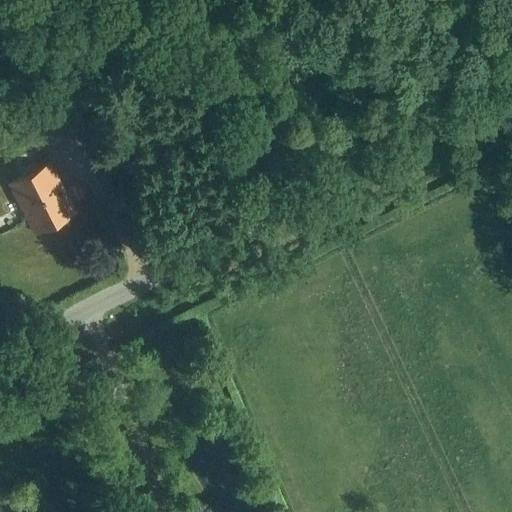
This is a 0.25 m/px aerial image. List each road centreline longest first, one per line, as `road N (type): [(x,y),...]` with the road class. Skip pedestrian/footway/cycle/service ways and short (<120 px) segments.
road 1 (track): [(511,150),(492,152),(0,399)]
road 2 (tertiary): [(511,121),(478,117),(452,125),(0,354)]
